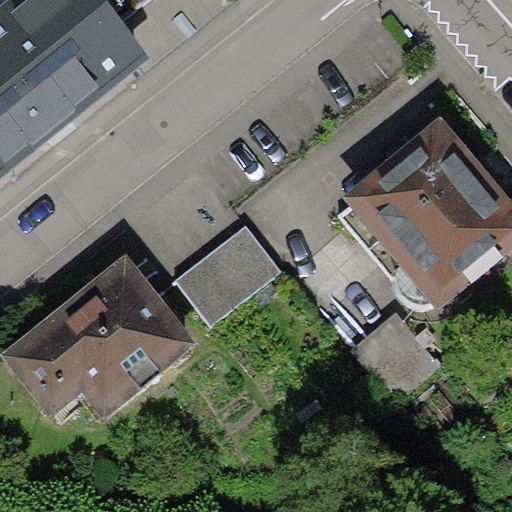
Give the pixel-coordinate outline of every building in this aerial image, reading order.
[(112,33),(85,0),(32,0),(0,26),(0,174),(30,150),(32,153),(76,118),(74,115),(137,64),(112,33)] [(85,0),(112,33),(152,0),(85,0)] [(470,169),(440,134),(355,206),(406,266),(400,274),(399,283),(402,294),(407,302),(414,308),(423,310),(431,309),(440,305),(511,244),(511,219),(494,198),(506,188),(482,159),(470,169)] [(284,275),(247,231),(178,289),(215,333),(284,275)] [(187,350),(125,273),(12,363),(52,413),(84,387),(106,414),(187,350)] [(511,356),(511,320),(489,340),(507,360),(511,356)] [(403,321),(358,360),(397,406),(442,368),(403,321)]
